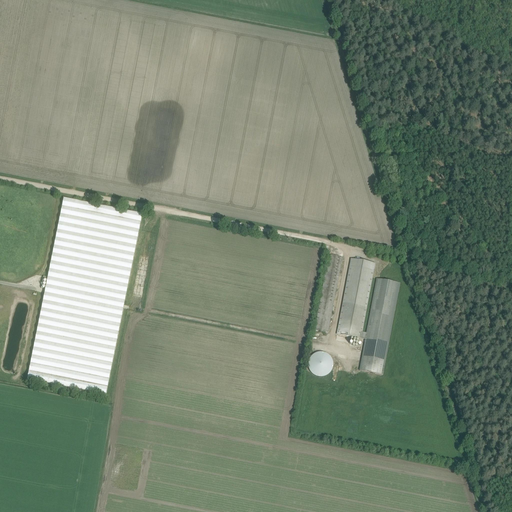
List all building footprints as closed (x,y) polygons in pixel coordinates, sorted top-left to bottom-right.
[(143,215),(64,199),(48,278),(43,277),(41,288),(46,289),(27,381),(107,397),(143,215)] [(329,255),(315,330),(328,333),(342,257),(329,255)] [(365,339),(363,350),(387,355),(400,283),(376,279),(366,333),(363,332),(376,263),(351,259),(337,335),(361,339),(361,338),(365,339)] [(383,375),(387,355),(363,350),(359,370),(383,375)] [(308,374),(329,377),(333,355),(311,352),(308,374)]
